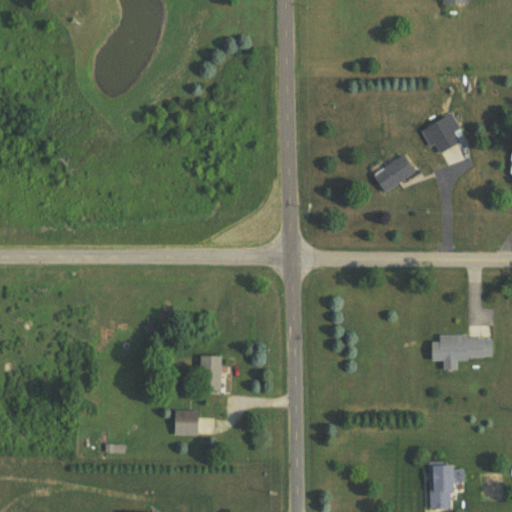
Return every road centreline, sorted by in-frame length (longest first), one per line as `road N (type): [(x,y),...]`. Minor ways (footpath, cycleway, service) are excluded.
road 1 (residential): [(288,0),(296,511)]
road 2 (residential): [(511,260),(0,258)]
